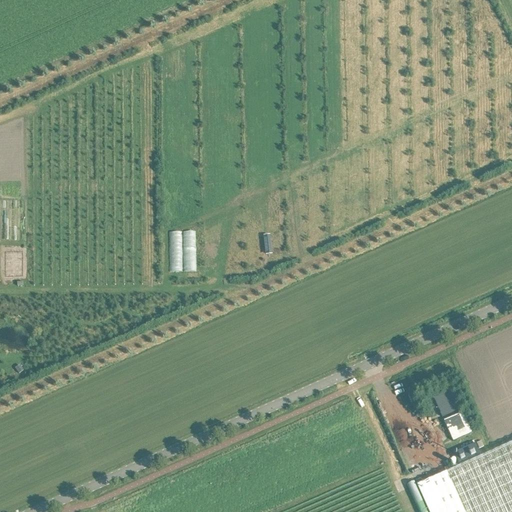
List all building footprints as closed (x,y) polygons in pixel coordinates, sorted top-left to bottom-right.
[(57,83),(121,242),(210,206),(145,45),(76,73),(76,74),(64,80),(64,81),(57,83)] [(20,365),(15,368),(19,374),(24,371),(20,365)] [(452,388),(433,397),(442,417),(461,409),(452,388)] [(462,412),(444,421),(453,441),(472,433),(462,412)] [(511,511),(511,442),(417,485),(428,511),(511,511)] [(454,453),(459,464),(480,455),(475,444),(454,453)]
